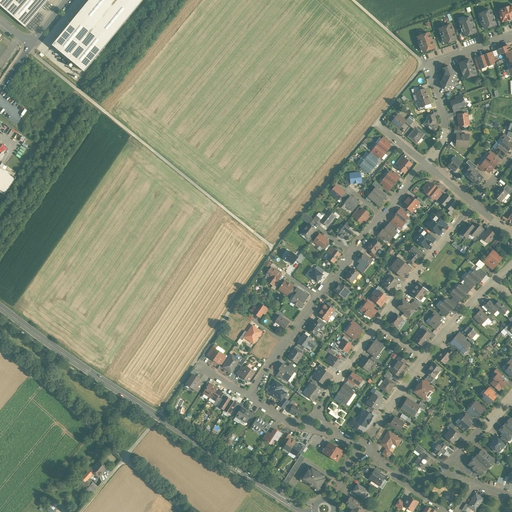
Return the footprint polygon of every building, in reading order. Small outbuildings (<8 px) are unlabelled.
[(0,0),(0,6),(25,28),(47,0),(0,0)] [(144,0),(90,0),(53,46),(85,72),(144,0)] [(511,7),(510,8),(509,6),(509,7),(502,9),(502,11),(499,12),(498,12),(500,16),(499,16),(501,23),(505,22),(511,19),(511,7)] [(490,10),(479,14),(481,19),(479,19),(482,25),(483,25),(484,29),(496,25),(490,10)] [(471,18),(459,22),(461,26),(459,26),(462,33),(463,32),(465,37),(476,33),(471,18)] [(456,40),(451,25),(439,29),(441,33),(440,34),(442,40),(443,40),(445,44),(456,40)] [(429,33),(418,37),(419,41),(418,42),(420,48),(421,48),(423,52),(434,48),(429,33)] [(497,50),(496,50),(497,56),(505,53),(511,51),(509,46),(506,47),(497,50)] [(489,53),(483,55),(487,67),(493,64),(493,62),(489,53)] [(483,55),(477,58),(480,66),(481,69),(487,67),(483,55)] [(471,60),(467,61),(463,62),(463,63),(459,64),(460,67),(461,67),(464,74),(463,75),(464,78),(467,78),(472,77),(472,76),(476,75),(474,68),(473,68),(472,65),(473,65),(471,60)] [(456,74),(449,66),(445,69),(446,72),(445,74),(446,74),(445,76),(444,76),(441,83),(442,89),(448,91),(451,86),(451,85),(454,81),(454,80),(456,74)] [(419,91),(415,92),(418,100),(428,96),(425,89),(419,91)] [(428,96),(418,100),(420,107),(424,106),(430,104),(428,96)] [(456,100),(450,102),(453,110),(459,108),(465,106),(464,103),(463,98),(456,100)] [(458,115),(457,115),(459,127),(463,126),(463,127),(465,128),(467,128),(468,126),(469,125),(467,113),(458,115)] [(405,121),(398,115),(392,122),(399,129),(405,122),(406,121),(405,121)] [(410,115),(405,121),(406,121),(405,122),(409,126),(414,120),(415,119),(410,115)] [(435,118),(428,120),(429,121),(425,125),(433,132),(437,127),(434,125),(436,122),(435,118)] [(414,120),(409,126),(414,130),(415,128),(419,124),(414,120)] [(423,135),(415,128),(414,130),(408,137),(416,144),(423,135)] [(461,135),(457,135),(456,135),(456,140),(458,140),(457,147),(463,147),(464,143),(468,144),(469,135),(461,135)] [(383,141),(382,139),(377,145),(386,152),(390,147),(389,145),(383,141)] [(511,146),(507,142),(504,139),(503,140),(499,145),(508,152),(511,146)] [(377,145),(373,150),(375,152),(380,156),(381,157),(386,152),(377,145)] [(508,152),(499,145),(495,149),(495,150),(498,153),(503,157),(508,152)] [(498,153),(495,150),(495,149),(493,148),(490,151),(496,156),(498,153)] [(371,157),(369,155),(365,160),(364,160),(373,167),(377,162),(376,161),(371,157)] [(494,159),(489,155),(485,160),(493,167),(498,162),(494,159)] [(453,162),(452,161),(448,166),(454,171),(457,168),(461,163),(455,158),(456,159),(453,162)] [(373,167),(364,160),(360,166),(362,167),(367,172),(369,173),(373,167)] [(408,163),(404,160),(402,162),(403,163),(401,166),(398,168),(404,173),(407,170),(410,167),(409,167),(412,165),(408,162),(408,163)] [(475,166),(468,160),(466,163),(471,167),(472,169),(475,166)] [(493,167),(485,160),(481,165),(481,166),(484,169),(489,173),(493,167)] [(481,165),(478,164),(476,167),(482,172),(484,169),(481,166),(481,165)] [(0,191),(4,194),(15,177),(0,166),(0,191)] [(472,169),(471,167),(467,171),(470,173),(467,177),(476,185),(482,178),(472,169)] [(392,175),(390,172),(385,177),(394,184),(398,179),(392,175)] [(355,174),(350,174),(351,181),(351,184),(361,183),(361,178),(360,178),(360,173),(357,174),(356,173),(355,174)] [(394,184),(385,177),(381,183),(384,185),(389,189),(394,184)] [(382,187),(375,182),(372,185),(375,188),(379,191),(382,187)] [(425,191),(424,192),(429,196),(436,187),(433,184),(433,185),(431,183),(429,186),(425,191)] [(511,190),(511,189),(507,185),(503,190),(507,193),(509,195),(511,190)] [(344,192),(336,186),(330,193),(338,200),(344,193),(344,192)] [(436,187),(429,196),(433,200),(434,199),(438,194),(441,191),(439,190),(439,189),(436,187)] [(503,190),(500,187),(493,196),(500,202),(503,198),(507,193),(503,190)] [(375,188),(368,197),(371,200),(378,205),(378,204),(380,204),(381,203),(380,202),(383,199),(384,199),(385,198),(385,197),(385,196),(379,191),(375,188)] [(348,194),(345,191),(344,192),(344,193),(338,200),(341,202),(343,200),(348,194)] [(444,197),(439,202),(440,203),(445,207),(451,199),(446,195),(444,197)] [(346,202),(344,205),(352,211),(358,203),(350,196),(346,202)] [(416,200),(410,196),(406,200),(416,208),(419,204),(419,203),(416,200)] [(425,203),(418,198),(416,200),(419,203),(419,204),(422,207),(425,203)] [(451,199),(445,207),(451,212),(457,204),(451,199)] [(416,208),(406,200),(402,205),(408,210),(412,213),(412,212),(416,208)] [(406,212),(401,208),(398,210),(399,211),(405,216),(408,213),(406,212)] [(359,213),(355,218),(361,223),(368,214),(363,209),(359,213)] [(408,210),(406,212),(408,213),(413,218),(415,215),(412,212),(412,213),(408,210)] [(405,216),(399,211),(397,214),(395,214),(395,215),(395,216),(404,223),(404,222),(408,218),(405,216)] [(336,217),(329,212),(327,215),(325,213),(324,215),(320,220),(322,222),(328,226),(336,217)] [(434,215),(431,219),(432,220),(427,226),(438,235),(441,231),(443,228),(443,229),(446,225),(434,215)] [(404,223),(395,216),(395,218),(393,220),(392,220),(399,226),(401,228),(405,223),(404,223)] [(317,217),(316,217),(313,221),(319,226),(322,222),(320,220),(317,217)] [(399,226),(392,220),(390,223),(395,227),(397,229),(399,226)] [(315,229),(308,224),(301,233),(308,238),(311,234),(315,229)] [(474,227),(474,228),(470,233),(474,237),(476,235),(481,228),(482,228),(477,224),(474,227)] [(388,226),(387,225),(385,228),(386,228),(385,229),(384,229),(383,230),(392,237),(393,238),(393,237),(394,236),(394,234),(396,232),(388,226)] [(467,229),(465,228),(461,233),(466,238),(470,233),(474,228),(474,227),(471,225),(467,229)] [(344,226),(338,234),(346,240),(352,232),(344,226)] [(383,230),(382,230),(382,231),(382,232),(381,232),(379,234),(380,234),(385,239),(388,241),(389,239),(391,239),(392,237),(383,230)] [(434,240),(422,230),(419,234),(420,234),(415,240),(426,250),(429,246),(431,243),(432,243),(434,240)] [(478,237),(478,238),(481,240),(482,238),(488,243),(495,235),(489,230),(486,233),(483,231),(478,237)] [(319,234),(314,241),(319,246),(319,245),(322,248),(323,248),(327,243),(328,241),(319,234)] [(377,242),(374,239),(367,248),(371,251),(374,254),(375,254),(381,245),(380,244),(380,243),(378,242),(377,242)] [(327,243),(323,248),(322,248),(321,250),(323,252),(329,245),(327,243)] [(422,254),(414,247),(410,252),(412,254),(410,257),(415,261),(419,256),(420,257),(422,254)] [(330,255),(327,258),(333,263),(340,254),(334,250),(330,255)] [(374,254),(371,251),(369,254),(376,260),(378,257),(375,254),(374,254)] [(296,260),(298,257),(290,252),(285,259),(293,264),(296,260)] [(298,257),(296,260),(300,264),(306,257),(301,253),(298,257)] [(370,260),(364,254),(358,261),(360,263),(361,263),(366,268),(370,264),(368,262),(370,260)] [(493,254),(489,259),(487,258),(484,262),(492,269),(501,258),(497,255),(496,256),(493,254)] [(415,261),(410,257),(407,261),(412,265),(415,261)] [(398,258),(396,259),(396,262),(395,263),(392,264),(392,267),(391,268),(390,268),(393,271),(395,271),(396,272),(395,272),(402,278),(403,276),(404,277),(410,270),(409,269),(410,268),(404,263),(403,263),(402,262),(402,261),(399,258),(398,258)] [(485,265),(479,260),(475,265),(481,269),(485,265)] [(360,263),(356,268),(357,269),(362,273),(366,268),(361,263),(360,263)] [(322,274),(325,270),(318,265),(315,269),(322,274)] [(274,270),(271,268),(266,275),(271,279),(268,282),(273,285),(273,286),(276,282),(280,277),(279,275),(281,273),(275,269),(274,270)] [(323,275),(322,274),(315,269),(314,268),(308,277),(317,283),(323,275)] [(352,269),(345,277),(352,283),(354,279),(355,280),(356,278),(356,277),(359,274),(355,271),(352,269)] [(478,273),(475,270),(470,276),(477,281),(479,283),(483,278),(483,277),(478,273)] [(468,274),(464,280),(467,282),(472,286),(472,287),(477,281),(470,276),(468,274)] [(390,276),(382,285),(390,291),(395,285),(395,286),(398,283),(393,278),(390,276)] [(284,281),(282,285),(281,286),(279,290),(284,293),(284,292),(287,294),(286,295),(287,295),(292,288),(293,287),(284,281)] [(427,291),(417,283),(414,289),(424,296),(427,291)] [(343,287),(340,284),(335,291),(343,297),(348,291),(343,287)] [(352,290),(345,284),(343,287),(348,291),(350,292),(352,290)] [(464,286),(462,284),(460,287),(467,292),(469,290),(464,286)] [(460,287),(459,285),(455,290),(454,289),(463,297),(464,297),(467,293),(467,292),(460,287)] [(385,292),(378,286),(376,289),(378,291),(383,294),(385,292)] [(304,293),(296,288),(295,290),(293,293),(295,295),(296,293),(301,296),(304,293)] [(424,296),(414,289),(410,294),(420,302),(424,296)] [(463,297),(454,289),(450,294),(453,297),(458,301),(459,301),(463,297)] [(383,294),(378,291),(371,299),(375,302),(380,306),(384,302),(383,301),(386,297),(383,294)] [(295,295),(291,301),(300,307),(303,303),(302,303),(304,299),(301,296),(296,293),(295,295)] [(450,301),(446,299),(443,303),(442,303),(451,310),(455,306),(450,301)] [(411,305),(404,300),(398,308),(405,313),(408,315),(414,308),(414,307),(411,305)] [(489,301),(485,306),(488,309),(493,314),(497,309),(494,306),(489,301)] [(507,310),(499,302),(494,306),(497,309),(498,309),(503,314),(507,310)] [(373,309),(365,303),(364,306),(365,307),(363,309),(364,313),(371,319),(376,312),(373,309)] [(451,310),(442,303),(438,308),(441,310),(446,314),(447,315),(450,310),(451,311),(451,310)] [(265,308),(260,304),(253,313),(259,317),(262,313),(266,308),(265,308)] [(326,305),(325,304),(322,309),(323,309),(331,315),(334,311),(332,309),(326,305)] [(331,315),(323,309),(318,314),(324,319),(325,319),(325,321),(326,321),(327,321),(328,320),(328,319),(331,315)] [(480,311),(474,317),(481,325),(487,318),(488,318),(487,317),(480,311)] [(400,317),(395,313),(389,322),(393,325),(395,324),(397,326),(402,319),(400,317)] [(440,318),(434,313),(431,316),(433,317),(438,321),(440,318)] [(282,318),(279,316),(275,322),(285,328),(288,323),(282,318)] [(438,321),(433,317),(430,321),(432,322),(430,325),(436,329),(441,323),(438,321)] [(322,321),(319,319),(316,322),(322,326),(324,327),(326,324),(322,321)] [(314,320),(308,329),(314,334),(317,331),(318,332),(322,326),(316,322),(314,320)] [(511,324),(510,323),(503,329),(507,333),(509,331),(509,330),(511,327),(511,324)] [(356,327),(352,325),(348,331),(351,334),(350,335),(350,336),(352,337),(353,337),(354,335),(357,338),(361,332),(356,327)] [(247,333),(244,337),(253,343),(261,332),(252,326),(247,333)] [(476,333),(468,326),(463,331),(468,336),(471,338),(476,333)] [(426,332),(422,329),(421,329),(415,337),(417,338),(415,341),(422,347),(431,335),(426,332)] [(304,335),(299,342),(299,343),(305,347),(308,345),(312,348),(316,344),(311,340),(304,335)] [(458,336),(454,341),(454,340),(451,343),(455,347),(462,353),(469,345),(463,339),(459,336),(458,336)] [(385,345),(377,339),(374,343),(375,344),(376,343),(383,347),(385,345)] [(347,343),(343,340),(338,346),(347,352),(352,346),(347,343)] [(305,347),(299,343),(296,347),(302,351),(305,347)] [(375,344),(374,343),(368,351),(374,356),(376,353),(378,354),(383,347),(376,343),(375,344)] [(345,356),(347,352),(338,346),(335,344),(333,347),(340,352),(345,356)] [(331,349),(329,348),(326,351),(332,355),(334,356),(336,353),(331,349)] [(224,355),(215,349),(210,358),(213,361),(213,360),(218,364),(219,363),(224,356),(224,355)] [(301,354),(294,349),(288,357),(295,362),(297,358),(299,360),(302,355),(301,354)] [(444,350),(437,358),(443,363),(450,355),(446,352),(444,350)] [(334,356),(332,355),(326,362),(336,369),(341,361),(334,356)] [(231,356),(223,367),(231,372),(237,363),(239,360),(238,360),(234,358),(231,356)] [(369,360),(364,356),(358,364),(367,371),(373,362),(369,360)] [(406,361),(399,356),(396,360),(398,361),(398,360),(404,364),(406,361)] [(245,360),(241,357),(238,360),(239,360),(237,363),(241,366),(245,360)] [(404,364),(398,360),(398,361),(393,368),(394,370),(392,372),(400,378),(402,375),(402,374),(404,371),(405,371),(408,367),(404,364)] [(441,369),(433,363),(426,372),(429,374),(434,378),(436,375),(441,369)] [(283,364),(279,369),(280,370),(277,375),(281,377),(281,378),(283,379),(287,382),(294,373),(294,372),(288,368),(283,364)] [(297,370),(290,365),(288,368),(294,372),(294,373),(295,373),(297,370)] [(241,366),(236,373),(241,376),(245,369),(241,366)] [(245,369),(241,376),(248,381),(254,372),(247,367),(245,369)] [(324,370),(320,368),(317,373),(328,380),(331,376),(324,371),(324,370)] [(503,375),(496,369),(494,372),(497,375),(500,378),(503,375)] [(392,376),(387,372),(384,376),(386,378),(389,380),(392,376)] [(328,380),(317,373),(314,377),(317,380),(324,385),(328,380)] [(362,380),(352,373),(349,378),(358,385),(362,380)] [(429,374),(425,379),(430,382),(431,383),(434,378),(429,374)] [(196,377),(193,375),(187,383),(190,386),(190,387),(193,389),(194,389),(199,381),(199,380),(196,378),(196,377)] [(500,378),(497,375),(495,376),(496,377),(494,379),(494,380),(490,384),(498,391),(502,387),(504,388),(507,384),(500,378)] [(389,380),(386,378),(380,387),(388,393),(395,384),(389,380)] [(199,381),(194,389),(198,391),(203,384),(199,381)] [(275,381),(268,391),(281,401),(283,398),(286,394),(280,389),(279,387),(281,385),(275,381)] [(423,382),(421,382),(419,384),(416,388),(414,391),(415,392),(417,394),(418,395),(420,397),(421,397),(425,400),(428,396),(429,397),(434,390),(428,385),(423,382)] [(206,390),(204,393),(209,397),(215,388),(210,384),(206,390)] [(315,386),(312,384),(312,385),(309,389),(317,395),(321,390),(315,386)] [(344,386),(343,386),(339,392),(349,399),(353,393),(344,386)] [(489,387),(484,394),(485,395),(482,399),(489,405),(498,395),(489,387)] [(215,388),(209,397),(215,401),(218,397),(221,392),(215,388)] [(317,395),(309,389),(305,394),(305,395),(307,396),(310,398),(309,398),(310,398),(314,401),(317,395)] [(349,399),(339,392),(336,397),(342,401),(346,404),(349,399)] [(374,394),(367,404),(369,406),(373,409),(376,410),(383,399),(380,397),(374,394)] [(226,397),(225,397),(223,400),(219,407),(224,410),(231,400),(226,397)] [(283,398),(281,401),(278,405),(284,409),(289,402),(285,399),(283,398)] [(418,406),(407,399),(401,409),(414,417),(419,407),(420,407),(418,406)] [(231,400),(224,410),(230,414),(234,407),(236,404),(231,400)] [(337,406),(332,403),(328,409),(331,410),(329,413),(337,419),(339,417),(342,419),(346,414),(341,410),(341,411),(336,408),(337,406)] [(471,410),(469,411),(474,415),(476,417),(478,414),(479,414),(481,414),(484,409),(480,405),(480,404),(479,403),(478,403),(477,403),(471,410)] [(303,410),(293,405),(290,412),(300,417),(303,410)] [(240,411),(236,416),(241,419),(247,411),(242,408),(240,411)] [(469,408),(466,412),(472,418),(474,416),(474,415),(469,411),(471,410),(469,408)] [(251,414),(247,411),(241,419),(246,423),(249,418),(251,414)] [(360,424),(365,427),(368,424),(371,420),(370,419),(373,416),(365,411),(365,412),(363,411),(362,411),(361,413),(361,415),(362,415),(358,422),(360,424)] [(472,418),(466,412),(463,416),(464,417),(465,416),(471,421),(473,418),(472,418)] [(462,419),(461,420),(457,425),(465,431),(473,422),(471,421),(465,416),(464,417),(462,420),(462,419)] [(342,419),(339,417),(337,419),(335,422),(341,426),(345,421),(342,419)] [(403,422),(395,417),(393,420),(391,422),(390,425),(399,431),(402,426),(401,425),(403,422)] [(265,423),(257,418),(251,427),(260,432),(262,429),(265,424),(265,423)] [(349,425),(356,430),(360,424),(358,422),(353,419),(349,425)] [(511,432),(504,425),(501,428),(502,428),(499,431),(502,434),(509,439),(511,437),(511,432)] [(271,435),(269,433),(265,440),(270,444),(274,439),(277,441),(281,434),(275,429),(271,435)] [(453,430),(451,429),(450,430),(448,433),(449,434),(446,438),(454,444),(460,436),(453,430)] [(388,432),(381,444),(388,449),(393,441),(398,444),(400,440),(388,432)] [(509,439),(502,434),(500,436),(501,437),(507,442),(509,439)] [(499,440),(495,436),(492,439),(493,441),(489,445),(493,449),(492,449),(493,451),(494,452),(496,452),(497,452),(499,449),(500,449),(501,449),(504,446),(505,445),(499,440)] [(507,442),(501,437),(499,440),(505,445),(504,446),(505,446),(508,443),(507,442)] [(287,443),(284,448),(290,451),(295,443),(290,439),(289,439),(287,443)] [(295,443),(290,451),(296,456),(298,452),(302,447),(301,446),(295,443)] [(442,444),(441,443),(439,446),(438,445),(435,448),(436,449),(434,452),(436,454),(436,455),(437,455),(440,457),(442,454),(443,455),(446,451),(445,450),(447,447),(446,446),(442,444)] [(335,447),(329,444),(323,453),(337,462),(342,452),(337,449),(335,447)] [(423,453),(418,449),(420,447),(418,445),(414,450),(421,455),(415,463),(425,471),(433,460),(423,453)] [(391,452),(385,449),(382,454),(388,457),(391,452)] [(494,461),(482,450),(475,457),(487,468),(494,461)] [(305,458),(300,455),(284,481),(288,484),(305,458)] [(487,468),(475,457),(469,465),(480,475),(487,468)] [(99,462),(94,468),(92,467),(85,475),(88,478),(94,472),(98,476),(106,468),(99,462)] [(325,475),(311,467),(309,469),(308,468),(302,477),(303,480),(309,484),(309,486),(311,487),(313,487),(316,489),(319,488),(325,479),(323,478),(325,475)] [(378,474),(376,473),(375,474),(373,473),(369,479),(379,485),(383,479),(385,477),(379,473),(378,474)] [(85,475),(78,482),(92,494),(98,487),(88,478),(85,475)] [(383,479),(379,485),(378,487),(382,489),(387,482),(383,479)] [(363,487),(357,484),(352,491),(357,494),(363,498),(368,491),(363,487)] [(455,499),(460,488),(450,484),(448,489),(444,487),(442,491),(440,490),(439,492),(446,496),(455,499)] [(469,505),(468,507),(472,509),(475,511),(483,499),(476,494),(469,505)] [(359,503),(350,497),(345,505),(352,509),(351,511),(352,511),(355,511),(358,508),(356,507),(359,503)] [(413,500),(408,497),(404,503),(403,505),(404,505),(406,507),(407,508),(408,508),(409,507),(413,510),(417,503),(416,502),(416,501),(414,500),(413,500)] [(50,505),(55,510),(60,505),(55,500),(50,505)] [(404,503),(399,500),(396,506),(401,509),(404,505),(403,505),(404,503)]
